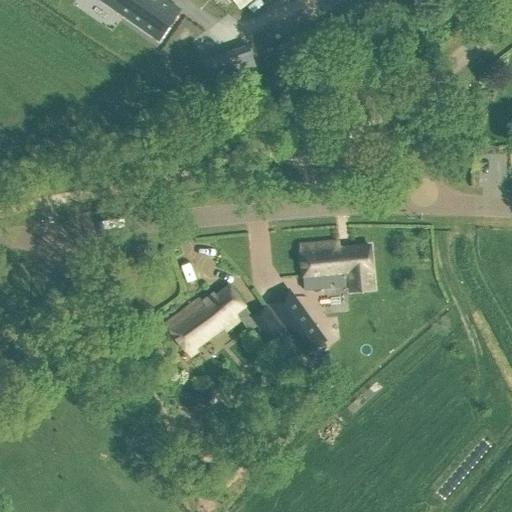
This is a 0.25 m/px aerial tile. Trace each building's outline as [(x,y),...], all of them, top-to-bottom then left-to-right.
[(178,12),(161,0),(106,0),(160,37),(178,12)] [(214,57),(203,61),(207,73),(211,84),(223,79),(218,68),(214,57)] [(295,87),(287,67),(252,82),(260,102),(295,87)] [(289,119),(299,114),(296,106),(286,111),(289,119)] [(330,288),(329,281),(339,280),(351,279),(352,290),(372,288),(371,270),(372,270),(370,246),(339,249),(338,241),(300,245),(304,290),(330,288)] [(251,316),(229,285),(203,303),(201,300),(165,325),(189,360),(199,353),(196,349),(224,329),(226,333),(242,322),(249,332),(257,326),(269,343),(285,331),(267,305),(251,316)] [(289,289),(268,305),(305,357),(326,341),(289,289)]
